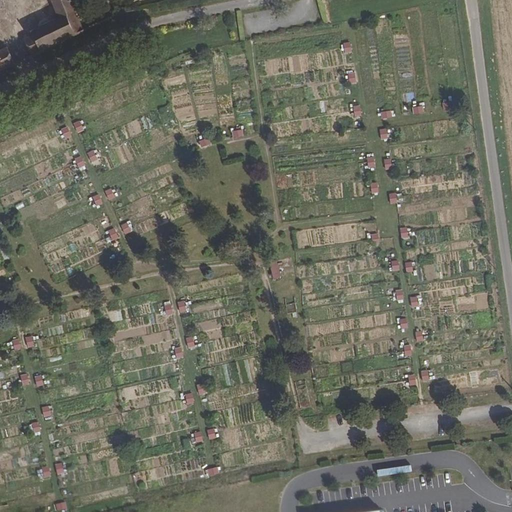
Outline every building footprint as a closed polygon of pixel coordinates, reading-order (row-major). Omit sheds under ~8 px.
[(56,0),(62,13),(34,26),(37,32),(28,35),(36,52),(88,27),(79,7),(82,5),(79,0),(56,0)] [(0,70),(27,57),(19,40),(5,46),(2,38),(0,38),(0,70)] [(422,105),(412,106),(413,114),(423,112),(422,105)] [(210,138),(201,141),(203,147),(212,144),(210,138)] [(373,235),(375,246),(382,244),(379,233),(373,235)] [(280,264),(273,266),(276,279),(284,277),(280,264)] [(182,312),(188,311),(186,301),(180,302),(182,312)] [(190,348),(197,347),(195,337),(188,338),(190,348)] [(182,347),(176,349),(179,359),(185,357),(182,347)] [(450,371),(463,369),(462,362),(449,364),(450,371)] [(409,385),(416,384),(414,374),(408,375),(409,385)] [(46,418),(53,417),(50,406),(44,407),(46,418)] [(60,475),(66,473),(63,463),(57,465),(60,475)] [(49,466),(43,469),(47,478),(53,476),(49,466)]
